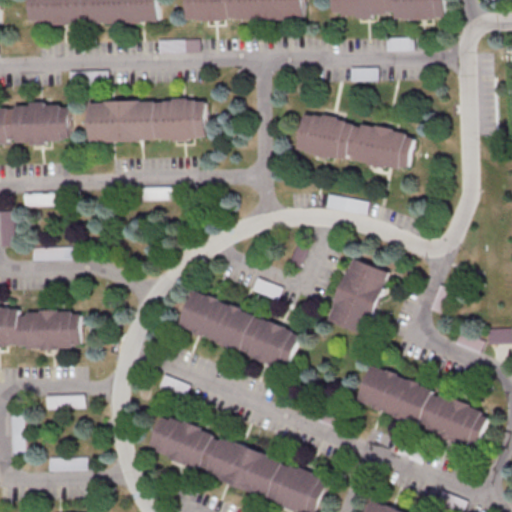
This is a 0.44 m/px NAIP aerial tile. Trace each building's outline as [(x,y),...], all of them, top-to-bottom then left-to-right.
[(31,0),(159,0),(160,25),(31,28),(31,0)] [(187,0),(303,0),(304,23),(188,26),(187,0)] [(335,0),(447,0),(448,21),(397,23),(397,16),(391,17),(391,19),(375,20),(375,22),(359,23),(359,20),(344,20),(344,18),(336,18),(335,0)] [(414,37),(387,37),(387,50),(414,50),(414,37)] [(158,39),(158,52),(203,52),(203,39),(158,39)] [(378,66),(351,66),(351,81),(378,81),(378,66)] [(89,102),(207,98),(208,135),(90,139),(89,102)] [(0,105),(70,104),(70,139),(8,141),(0,141),(0,105)] [(306,119),(324,122),(325,119),(339,122),(339,125),(353,128),(352,131),(363,133),(364,129),(409,138),(408,141),(416,142),(410,173),(402,171),(401,175),(355,165),(356,163),(349,161),(349,164),(332,160),(332,163),(317,160),(318,157),(303,154),(303,151),(300,151),(306,119)] [(61,205),(61,192),(24,192),(24,205),(61,205)] [(367,214),(369,201),(328,194),(326,208),(367,214)] [(13,210),(0,210),(0,245),(13,245),(13,210)] [(297,264),(307,248),(299,243),(289,258),(297,264)] [(32,259),(72,259),(72,246),(32,246),(32,259)] [(392,270),(352,256),(329,321),(369,335),(392,270)] [(281,286),(256,278),(252,290),(277,298),(281,286)] [(452,289),(438,284),(429,308),(443,313),(452,289)] [(195,288),(181,323),(240,348),(242,344),(250,347),(248,352),(289,368),(303,335),(294,331),(294,330),(262,316),(261,319),(254,317),(255,313),(195,288)] [(0,307),(20,307),(20,310),(73,309),(73,312),(81,312),(82,343),(0,345),(0,307)] [(511,327),(488,328),(488,343),(511,343),(511,327)] [(456,342),(479,353),(484,341),(461,331),(456,342)] [(373,364),(358,399),(419,424),(420,420),(427,423),(425,427),(469,446),(471,441),(478,444),(490,415),(482,412),(483,410),(440,392),(439,395),(432,392),(433,389),(373,364)] [(159,386),(185,397),(190,384),(165,373),(159,386)] [(85,407),(85,395),(46,395),(46,407),(85,407)] [(336,429),(342,416),(305,399),(300,411),(336,429)] [(165,412),(151,446),(200,468),(202,463),(210,467),(208,471),(300,511),(316,511),(329,482),(313,475),(314,471),(300,466),(299,469),(269,455),(270,454),(238,440),(237,442),(222,436),(221,439),(214,436),(215,433),(165,412)] [(24,414),(13,414),(13,453),(24,453),(24,414)] [(49,457),(49,469),(88,469),(88,457),(49,457)] [(404,511),(372,498),(366,511),(404,511)]
